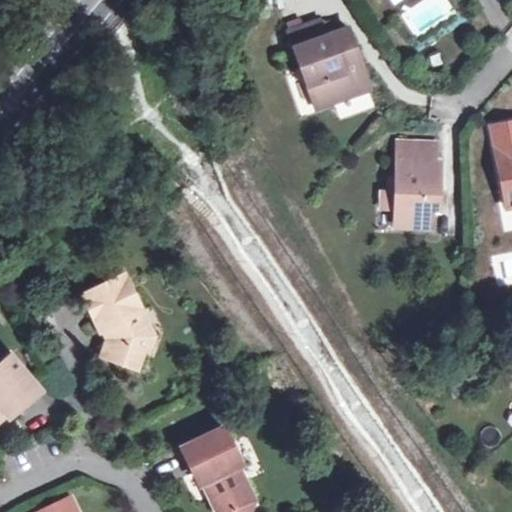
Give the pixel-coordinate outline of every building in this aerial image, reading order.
[(372,89),(363,64),(354,68),(348,50),(356,47),(351,29),(327,37),(320,20),(291,30),(318,107),(372,89)] [(354,68),(363,64),(356,47),(348,50),(354,68)] [(511,124),(492,128),(505,189),(511,187),(511,124)] [(399,144),(397,179),(396,193),(388,194),(384,193),(383,209),(396,210),(396,228),(432,229),(432,212),(433,196),(439,197),(440,165),(435,164),(436,147),(399,144)] [(396,193),(397,179),(389,179),(388,194),(396,193)] [(133,366),(144,339),(132,314),(138,312),(122,276),(82,295),(98,330),(101,329),(106,339),(100,354),(133,366)] [(132,314),(144,339),(149,336),(138,312),(132,314)] [(0,416),(4,413),(7,415),(37,390),(9,356),(0,363),(0,416)] [(202,482),(215,511),(233,511),(252,503),(236,467),(239,465),(222,431),(183,449),(198,484),(202,482)] [(76,511),(68,495),(34,511),(76,511)] [(248,511),(252,503),(233,511),(248,511)]
